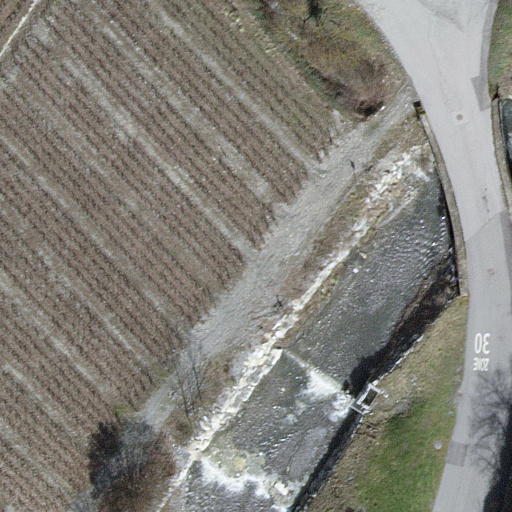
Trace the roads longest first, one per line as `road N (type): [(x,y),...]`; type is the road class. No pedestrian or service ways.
road 1 (track): [(441,52),(86,511)]
road 2 (residential): [(425,4),(458,106),(489,248),(498,360),(464,511)]
